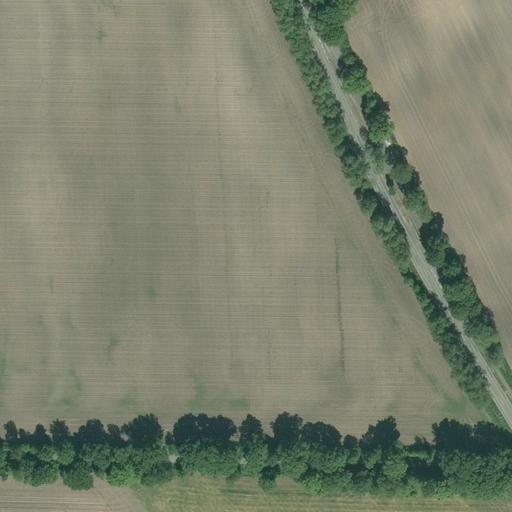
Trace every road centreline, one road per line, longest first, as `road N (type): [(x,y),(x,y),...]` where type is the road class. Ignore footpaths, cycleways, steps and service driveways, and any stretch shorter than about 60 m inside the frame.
road 1 (residential): [(0,452),(511,476)]
road 2 (tertiary): [(511,421),(355,147),(298,0)]
